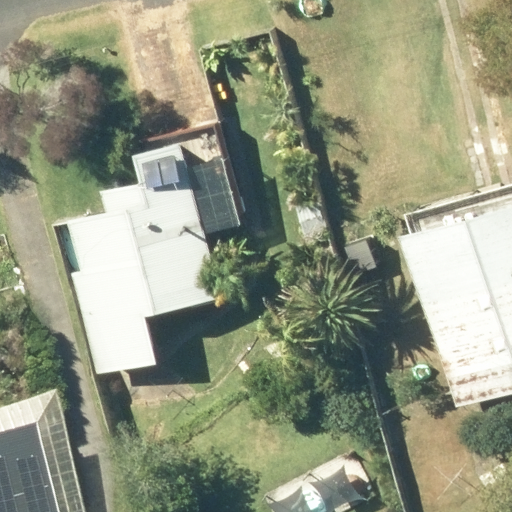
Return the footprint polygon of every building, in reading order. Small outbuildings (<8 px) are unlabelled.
[(89,289),(106,365),(171,348),(162,299),(237,284),(221,218),(255,211),(233,108),(154,125),(162,163),(117,173),(123,194),(81,203),(101,288),(89,289)] [(294,168),(307,220),(329,215),(318,163),(294,168)] [(334,187),(345,215),(366,208),(356,180),(334,187)] [(511,185),(418,211),(464,395),(511,383),(511,185)] [(0,511),(73,511),(43,398),(0,410),(0,511)]
